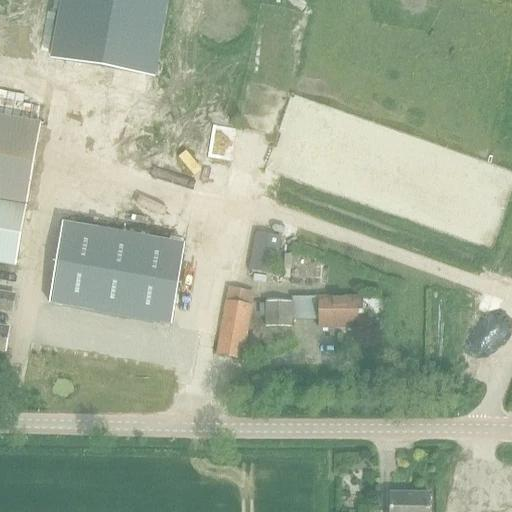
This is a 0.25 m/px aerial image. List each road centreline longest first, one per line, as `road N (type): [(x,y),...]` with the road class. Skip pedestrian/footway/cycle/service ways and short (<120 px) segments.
road 1 (unclassified): [(485,428),(0,422)]
road 2 (track): [(239,200),(193,206),(58,174),(81,65)]
